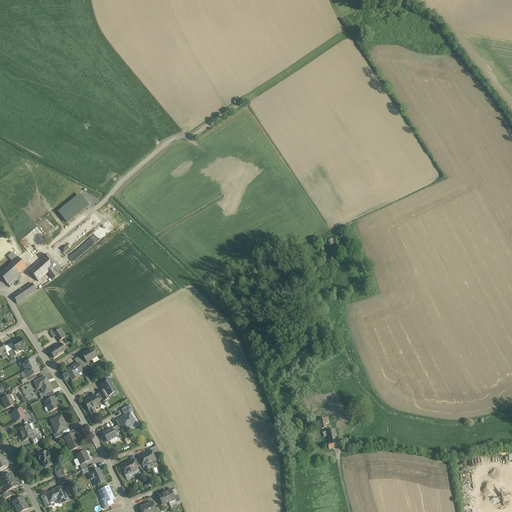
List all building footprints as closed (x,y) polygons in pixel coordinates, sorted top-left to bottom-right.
[(77,196),(58,212),(67,223),(86,207),(77,196)] [(13,253),(8,257),(12,262),(17,258),(13,253)] [(57,265),(47,255),(43,258),(40,261),(49,272),(54,268),(57,265)] [(12,262),(0,272),(0,276),(2,279),(7,284),(10,287),(21,277),(19,274),(26,268),(17,258),(12,262)] [(40,261),(29,271),(38,281),(48,273),(53,280),(59,275),(54,268),(49,272),(40,261)] [(32,284),(13,296),(17,304),(37,291),(32,284)] [(54,333),(56,336),(63,332),(61,328),(54,333)] [(20,338),(11,343),(17,353),(20,351),(26,348),(24,345),(24,344),(23,344),(20,338)] [(61,344),(50,352),(54,358),(65,351),(61,344)] [(93,350),(90,352),(89,351),(82,355),(84,358),(83,359),(84,360),(86,363),(97,357),(93,350)] [(88,369),(80,356),(78,358),(81,363),(83,368),(85,370),(88,369)] [(27,363),(22,365),(25,372),(36,367),(33,360),(27,363)] [(77,364),(65,371),(72,381),(77,378),(75,375),(80,372),(82,371),(81,370),(78,365),(77,364)] [(36,367),(25,372),(28,378),(34,376),(39,373),(36,367)] [(47,380),(46,377),(34,382),(38,390),(38,389),(38,388),(41,387),(43,393),(44,395),(45,394),(52,391),(49,383),(48,380),(47,380)] [(110,380),(101,386),(104,391),(107,397),(108,397),(117,392),(110,380)] [(107,397),(104,391),(99,393),(104,401),(109,398),(108,397),(107,397)] [(7,397),(2,400),(6,409),(14,405),(10,396),(7,397)] [(94,396),(84,402),(92,416),(96,413),(94,409),(100,405),(98,402),(94,396)] [(49,399),(45,401),(50,412),(58,409),(53,398),(49,399)] [(127,406),(121,409),(125,416),(130,413),(131,413),(127,406)] [(21,409),(12,413),(16,422),(23,419),(25,418),(24,416),(21,409)] [(125,416),(117,420),(123,431),(136,424),(130,413),(125,416)] [(28,414),(24,416),(25,418),(23,419),(25,424),(28,422),(31,421),(28,414)] [(62,416),(51,421),(57,434),(58,433),(61,432),(68,429),(62,416)] [(329,423),(328,419),(328,417),(319,419),(322,429),(327,428),(326,424),(329,423)] [(29,425),(18,430),(21,436),(31,431),(29,425)] [(111,429),(102,434),(107,442),(116,437),(115,435),(113,431),(111,429)] [(339,447),(339,444),(335,430),(326,432),(330,444),(328,445),(329,449),(339,447)] [(31,431),(21,436),(23,441),(30,438),(34,437),(34,436),(31,431)] [(73,434),(65,438),(71,452),(81,447),(75,434),(75,433),(73,434)] [(155,447),(150,449),(151,452),(153,456),(159,454),(155,447)] [(85,451),(76,456),(80,465),(81,465),(85,463),(90,461),(85,451)] [(46,452),(37,456),(40,461),(41,460),(43,463),(42,463),(44,467),(48,466),(48,467),(52,465),(50,461),(50,460),(49,458),(46,452)] [(151,452),(145,455),(150,465),(153,463),(153,462),(155,461),(153,456),(151,452)] [(145,455),(139,458),(142,465),(143,467),(145,466),(147,466),(150,465),(145,455)] [(4,459),(3,459),(3,458),(1,459),(0,457),(0,470),(8,466),(4,459)] [(133,461),(133,460),(127,463),(132,473),(135,472),(135,471),(137,470),(137,468),(133,461)] [(127,463),(121,466),(121,467),(123,472),(125,476),(127,474),(129,475),(132,473),(127,463)] [(88,468),(86,469),(88,474),(96,471),(94,465),(88,468)] [(61,469),(55,472),(57,479),(64,475),(61,469)] [(88,474),(91,480),(93,479),(96,486),(97,486),(104,483),(105,482),(99,469),(96,471),(88,474)] [(3,478),(0,479),(0,480),(3,486),(14,480),(11,474),(3,478)] [(64,475),(57,479),(60,485),(67,481),(64,475)] [(14,480),(3,486),(6,492),(9,491),(17,487),(14,480)] [(61,487),(56,489),(57,490),(46,494),(46,495),(50,503),(59,499),(61,503),(67,501),(61,487)] [(99,491),(104,504),(108,502),(115,499),(109,487),(106,488),(99,491)] [(171,491),(165,493),(168,503),(175,500),(174,497),(171,491)] [(165,493),(158,496),(162,505),(168,503),(165,493)] [(46,495),(41,497),(46,508),(52,506),(50,503),(46,495)] [(16,500),(12,502),(13,502),(15,508),(25,503),(22,497),(16,500)] [(152,502),(146,505),(148,511),(156,511),(155,509),(152,502)] [(25,503),(15,508),(17,511),(21,511),(22,511),(28,509),(25,503)]
